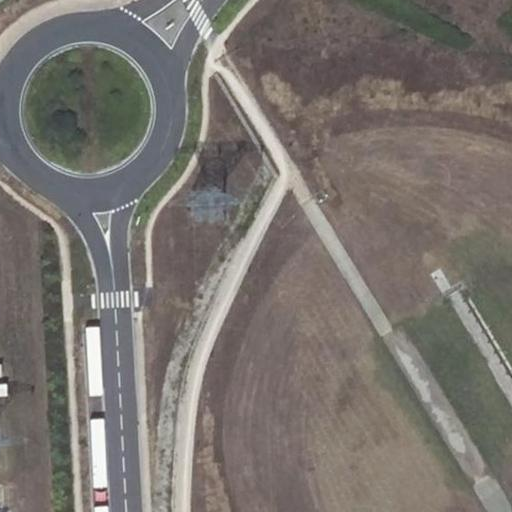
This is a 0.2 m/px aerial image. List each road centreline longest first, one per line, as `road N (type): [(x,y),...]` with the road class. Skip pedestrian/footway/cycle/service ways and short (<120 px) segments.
road 1 (track): [(281,160),(505,511)]
road 2 (unclassified): [(92,195),(111,267),(125,511)]
road 3 (tertiary): [(92,195),(134,183),(172,132),(171,88),(148,52)]
road 4 (tertiary): [(148,52),(110,31),(67,33),(30,56),(8,115)]
road 5 (tertiary): [(8,115),(34,172),(92,195)]
